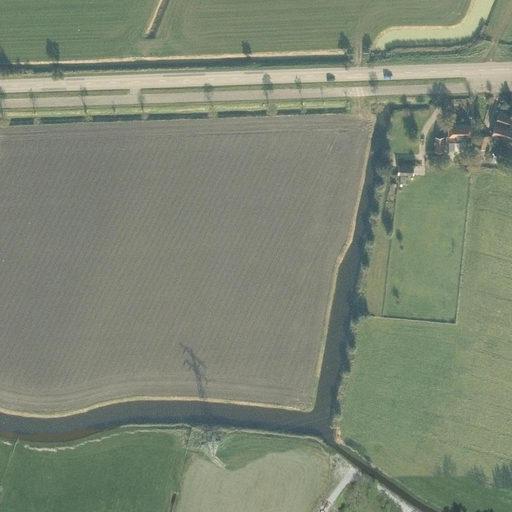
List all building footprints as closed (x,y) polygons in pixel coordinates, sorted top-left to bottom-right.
[(509,126),(511,117),(511,116),(498,112),(492,134),(504,137),(507,126),(509,126)] [(445,141),(448,141),(471,141),(472,124),(449,124),(448,135),(445,135),(445,141)] [(481,161),(485,149),(489,135),(480,133),(476,145),(476,146),(475,151),(475,152),(474,154),(476,154),(474,159),(481,161)] [(435,136),(435,154),(443,154),(443,136),(435,136)] [(398,174),(413,175),(414,165),(398,164),(398,174)]
